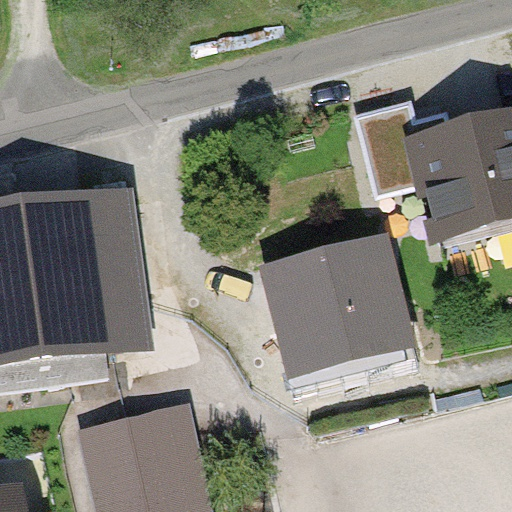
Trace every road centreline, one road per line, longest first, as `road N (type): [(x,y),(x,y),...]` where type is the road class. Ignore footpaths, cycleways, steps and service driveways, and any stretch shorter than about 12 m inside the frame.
road 1 (unclassified): [(9,140),(511,11)]
road 2 (track): [(33,0),(9,140)]
